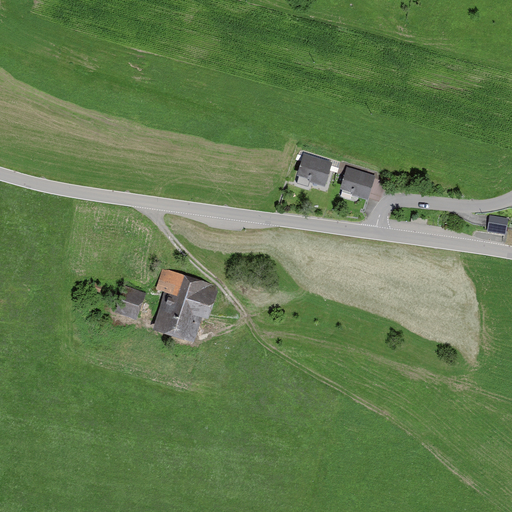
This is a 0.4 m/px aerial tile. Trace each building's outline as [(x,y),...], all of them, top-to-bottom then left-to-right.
[(331,163),(302,155),(296,176),(325,185),(331,163)] [(374,177),(345,169),(339,191),(368,199),(374,177)] [(508,220),(489,217),(487,233),(506,236),(508,220)] [(207,318),(216,285),(159,269),(153,290),(162,293),(151,330),(193,342),(201,316),(207,318)] [(135,318),(144,294),(121,285),(112,309),(135,318)]
